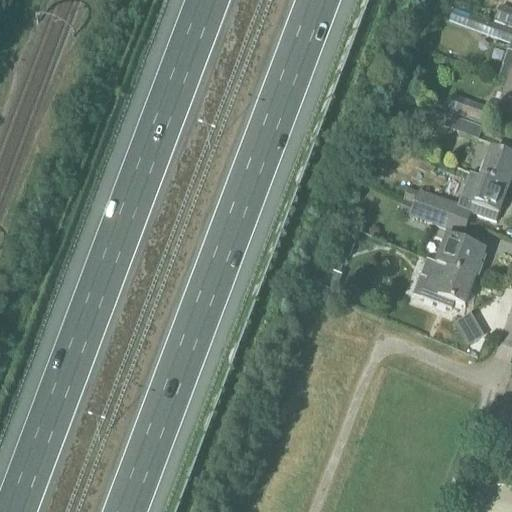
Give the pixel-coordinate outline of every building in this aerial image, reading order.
[(511,13),(500,9),(495,22),(511,27),(511,13)] [(511,33),(489,25),(485,37),(511,47),(511,33)] [(498,80),(510,85),(511,85),(511,53),(507,52),(501,68),(502,68),(498,80)] [(501,111),(511,114),(511,85),(510,85),(501,111)] [(451,98),(446,111),(456,114),(481,123),(486,110),(461,101),(451,98)] [(431,112),(427,125),(478,143),(478,142),(477,141),(481,131),(482,132),(483,131),(431,112)] [(511,182),(511,160),(492,153),(482,180),(509,190),(511,182)] [(470,176),(457,210),(470,215),(496,225),(498,222),(509,190),(482,180),(482,181),(470,176)] [(420,195),(416,205),(415,207),(448,220),(453,208),(420,195)] [(404,200),(398,214),(444,231),(448,220),(415,207),(416,205),(404,200)] [(447,240),(437,267),(476,282),(486,254),(447,240)] [(421,280),(427,282),(420,300),(452,312),(454,306),(466,310),(476,282),(437,267),(427,263),(421,280)] [(345,275),(325,266),(317,287),(337,295),(345,275)]
